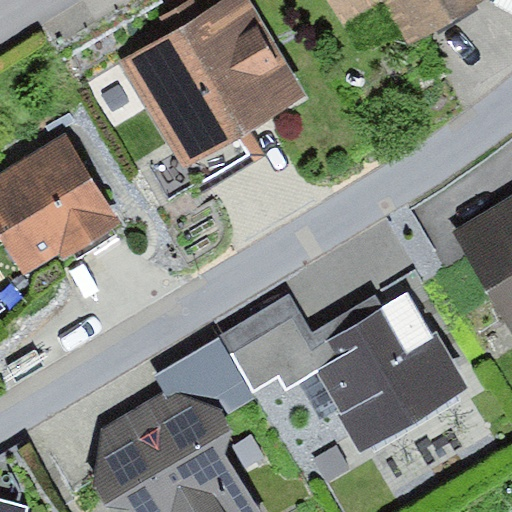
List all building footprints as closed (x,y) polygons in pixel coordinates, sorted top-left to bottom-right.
[(254,0),(214,0),(121,56),(203,192),(267,154),(244,115),(302,81),(254,0)] [(332,0),(344,20),(376,0),(389,0),(409,33),(463,0),(332,0)] [(66,129),(0,169),(0,225),(26,268),(117,212),(66,129)] [(511,193),(456,226),(511,320),(511,193)] [(423,287),(311,343),(376,469),(484,410),(423,287)] [(156,370),(166,389),(222,394),(230,404),(256,390),(219,331),(156,370)] [(160,388),(104,420),(96,485),(128,494),(138,511),(265,511),(224,435),(235,411),(230,404),(222,394),(166,389),(160,388)] [(0,494),(0,511),(27,511),(30,500),(0,494)]
